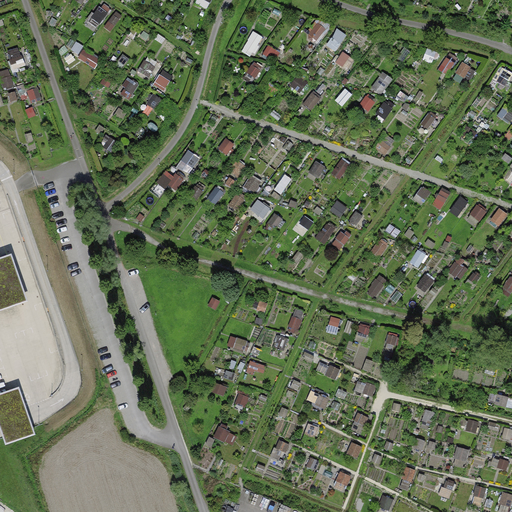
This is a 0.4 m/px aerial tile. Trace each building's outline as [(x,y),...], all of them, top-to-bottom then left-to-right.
[(78,13),(85,0),(73,0),(69,8),(78,13)] [(197,0),(197,2),(208,9),(212,0),(197,0)] [(90,22),(102,28),(111,8),(99,2),(90,22)] [(326,31),(319,24),(309,37),(309,41),(313,44),(317,43),(326,31)] [(263,39),(254,33),(242,54),(251,59),(253,56),(255,57),(260,48),(258,46),(263,39)] [(334,51),(325,44),(318,53),(328,60),(334,51)] [(21,47),(9,51),(14,69),(26,66),(21,47)] [(281,55),(269,47),(262,58),(268,62),(270,59),(276,63),(281,55)] [(83,50),(80,61),(99,67),(102,56),(83,50)] [(355,62),(343,53),(335,64),(347,72),(355,62)] [(457,63),(448,57),(438,72),(447,78),(457,63)] [(144,60),(139,74),(152,78),(157,65),(144,60)] [(463,63),(455,76),(464,81),(472,69),(463,63)] [(261,72),(252,66),(247,75),(256,81),(261,72)] [(10,68),(0,71),(5,88),(15,86),(10,68)] [(511,71),(505,68),(499,81),(508,86),(511,77),(511,71)] [(383,73),(371,90),(381,97),(393,81),(383,73)] [(160,75),(155,85),(167,90),(171,80),(160,75)] [(308,85),(299,78),(291,88),(300,95),(308,85)] [(128,79),(124,89),(135,93),(139,84),(128,79)] [(281,92),(271,85),(265,92),(274,98),(277,94),(279,95),(281,92)] [(353,97),(346,91),(336,103),(342,109),(353,97)] [(321,101),(312,94),(303,106),(312,113),(321,101)] [(376,104),(366,98),(359,108),(368,114),(376,104)] [(394,111),(385,104),(376,116),(385,123),(394,111)] [(427,136),(440,122),(431,114),(419,128),(427,136)] [(382,141),(376,150),(386,157),(392,149),(382,141)] [(191,171),(201,157),(190,150),(180,164),(191,171)] [(343,179),(352,165),(343,159),(333,173),(343,179)] [(158,182),(168,189),(171,185),(177,190),(186,178),(178,172),(172,179),(165,173),(158,182)] [(284,173),(277,191),(285,195),(293,177),(284,173)] [(253,175),(245,185),(254,193),(263,183),(253,175)] [(199,183),(190,195),(197,200),(206,188),(199,183)] [(208,197),(215,204),(227,192),(219,185),(208,197)] [(416,199),(425,204),(432,190),(423,186),(416,199)] [(444,188),(434,205),(443,209),(452,193),(444,188)] [(460,216),(470,202),(462,196),(452,211),(460,216)] [(252,209),(265,218),(272,208),(259,199),(252,209)] [(333,209),(342,216),(349,208),(339,201),(333,209)] [(471,214),(480,221),(489,210),(480,203),(471,214)] [(501,226),(509,213),(500,208),(492,220),(501,226)] [(329,244),(335,225),(325,222),(319,241),(329,244)] [(337,227),(329,243),(333,245),(342,229),(337,227)] [(343,230),(334,245),(343,250),(352,235),(343,230)] [(381,257),(391,243),(382,237),(373,251),(381,257)] [(11,255),(0,258),(0,311),(27,301),(11,255)] [(457,262),(450,272),(455,275),(462,265),(457,262)] [(419,286),(426,291),(434,280),(427,275),(419,286)] [(299,334),(305,311),(296,309),(290,331),(299,334)] [(363,324),(358,339),(366,341),(371,326),(363,324)] [(252,360),(250,370),(265,374),(268,364),(252,360)] [(0,427),(0,428),(6,445),(36,435),(30,417),(20,387),(0,394),(0,427)] [(242,392),(237,404),(246,407),(251,396),(242,392)] [(360,412),(353,429),(363,433),(370,416),(360,412)] [(240,433),(221,424),(214,438),(233,447),(240,433)] [(350,453),(359,456),(363,446),(353,443),(350,453)] [(459,446),(456,457),(467,461),(471,450),(459,446)] [(342,473),(339,482),(349,485),(352,476),(342,473)] [(384,496),(382,506),(388,508),(390,498),(384,496)]
